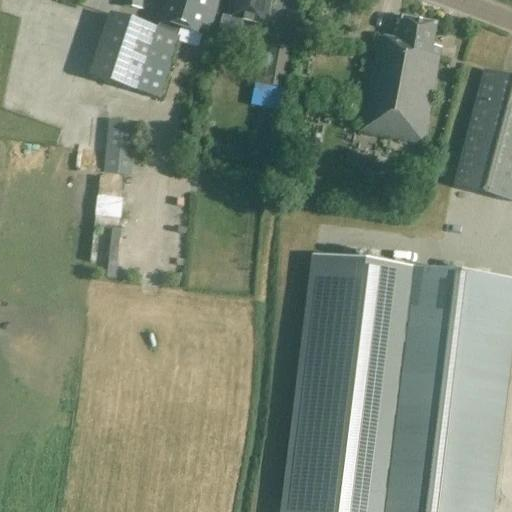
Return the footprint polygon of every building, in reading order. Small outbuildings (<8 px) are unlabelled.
[(111,17),(92,79),(159,100),(179,39),(177,38),(180,29),(206,38),(218,0),(164,0),(158,22),(160,23),(157,31),(111,17)] [(124,0),(123,9),(141,11),(142,0),(124,0)] [(232,0),(229,18),(266,27),(271,0),(232,0)] [(359,132),(422,145),(440,49),(432,48),(436,27),(403,20),(398,41),(377,37),(359,132)] [(296,28),(293,40),(311,44),(313,31),(296,28)] [(269,47),(262,86),(255,85),(251,107),(281,112),(285,91),(284,91),(291,50),(269,47)] [(455,188),(511,202),(511,79),(485,72),(455,188)] [(252,115),(253,130),(272,129),(272,114),(252,115)] [(108,122),(103,175),(132,178),(137,124),(108,122)] [(489,511),(511,345),(511,283),(415,271),(316,259),(296,420),(285,511),(489,511)]
